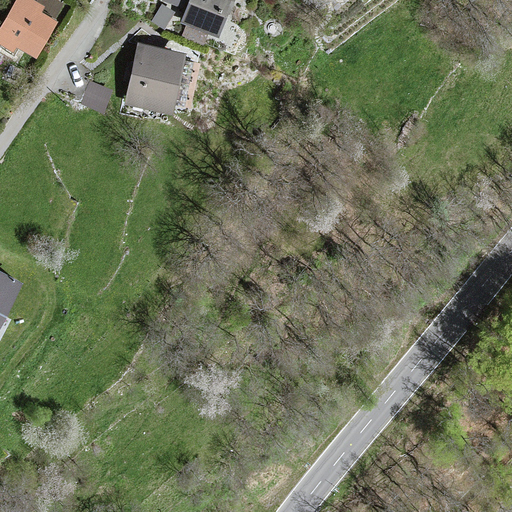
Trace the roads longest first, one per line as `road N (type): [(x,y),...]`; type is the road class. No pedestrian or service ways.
road 1 (tertiary): [(298,511),(511,249)]
road 2 (residential): [(103,0),(0,147)]
